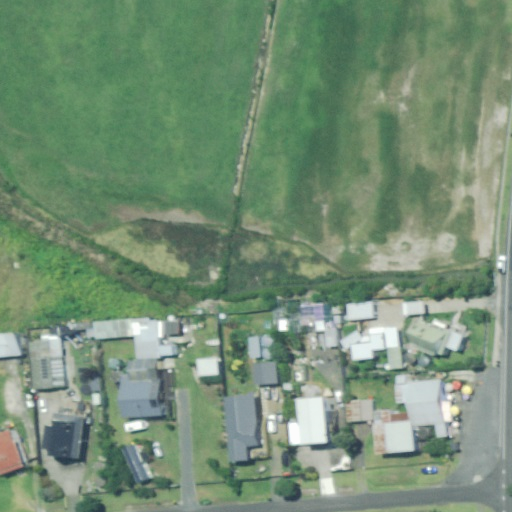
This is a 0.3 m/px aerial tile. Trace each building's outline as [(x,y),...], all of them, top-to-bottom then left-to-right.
[(342,350),(340,302),(325,303),(326,313),(306,315),(307,333),(330,332),(331,350),(342,350)] [(378,304),(363,305),(364,320),(379,319),(378,304)] [(166,320),(98,320),(98,338),(142,337),(142,371),(166,371),(166,320)] [(462,328),(444,321),(442,326),(429,321),(421,344),(452,356),(462,328)] [(187,323),(169,323),(170,339),(187,338),(187,323)] [(0,358),(28,355),(26,333),(0,335),(0,358)] [(67,335),(47,337),(47,340),(36,341),(40,390),(71,388),(67,335)] [(278,337),(267,337),(268,362),(279,361),(278,337)] [(192,346),(177,347),(177,360),(193,359),(192,346)] [(409,368),(407,347),(395,348),(397,369),(409,368)] [(434,367),(435,356),(425,355),(424,366),(434,367)] [(285,385),(283,364),(260,366),(262,387),(285,385)] [(170,417),(168,380),(127,382),(130,419),(170,417)] [(453,380),(419,384),(423,424),(457,420),(453,380)] [(268,447),(263,398),(232,401),(238,464),(256,462),(255,448),(268,447)] [(378,421),(377,399),(352,401),(354,423),(378,421)] [(337,405),(309,408),(314,453),(342,449),(337,405)] [(90,458),(91,415),(61,414),(59,457),(90,458)] [(417,416),(381,420),(385,454),(420,451),(417,416)] [(33,468),(21,433),(0,440),(0,448),(9,476),(33,468)]
